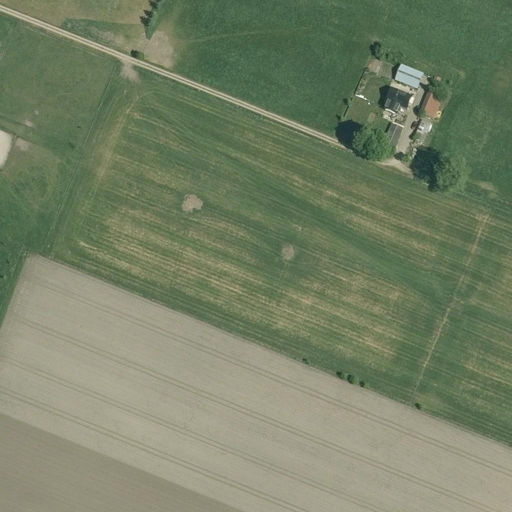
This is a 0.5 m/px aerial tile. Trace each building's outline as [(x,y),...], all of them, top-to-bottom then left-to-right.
[(424,75),(401,65),(395,81),(418,90),(424,75)] [(438,71),(434,82),(441,85),(446,74),(438,71)] [(407,110),(412,98),(391,90),(387,102),(407,110)] [(427,93),(419,114),(433,120),(442,99),(427,93)] [(408,116),(397,111),(383,147),(394,151),(408,116)] [(423,145),(432,125),(422,121),(413,140),(423,145)]
